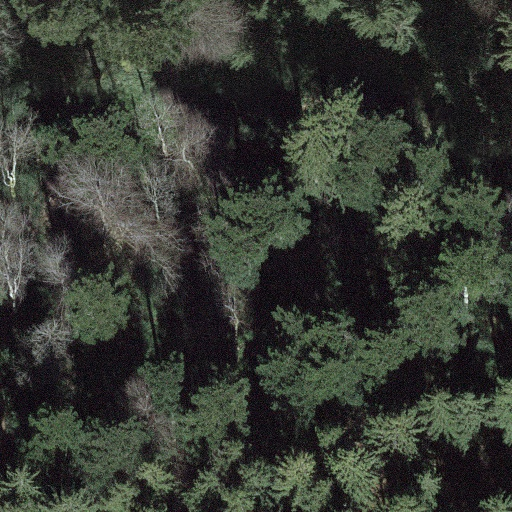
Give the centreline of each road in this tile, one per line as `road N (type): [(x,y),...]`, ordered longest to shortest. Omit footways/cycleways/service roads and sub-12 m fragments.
road 1 (track): [(194,0),(191,38),(222,131),(307,254),(420,333),(511,349)]
road 2 (track): [(247,511),(332,453),(511,372)]
